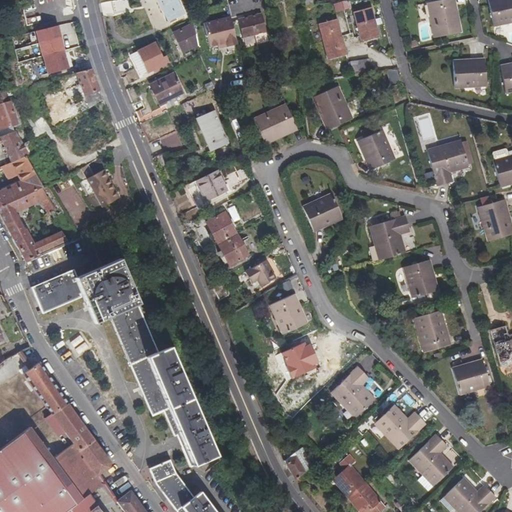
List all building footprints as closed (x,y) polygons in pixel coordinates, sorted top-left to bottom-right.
[(120,0),(113,1),(115,14),(132,12),(129,0),(120,0)] [(176,0),(158,0),(169,22),(183,14),(176,0)] [(347,0),(332,4),(334,12),(350,8),(348,0),(347,0)] [(461,32),(458,18),(455,19),(451,0),(444,0),(427,4),(434,38),(461,32)] [(511,0),(488,0),(494,27),(511,22),(511,0)] [(372,9),(354,13),(361,40),(379,35),(372,9)] [(239,21),(243,39),(267,32),(262,15),(239,21)] [(231,17),(204,24),(210,49),(219,46),(226,45),(227,48),(238,46),(231,17)] [(337,21),(319,25),(328,59),(346,54),(337,21)] [(198,46),(193,23),(173,33),(183,53),(198,46)] [(63,51),(64,51),(58,26),(36,32),(42,57),(43,57),(63,51)] [(35,59),(42,57),(36,32),(29,33),(35,59)] [(155,43),(137,52),(147,73),(165,65),(155,43)] [(63,51),(43,57),(48,75),(69,69),(63,51)] [(353,76),(371,73),(370,59),(351,62),(353,76)] [(453,63),(455,88),(486,87),(484,59),(472,60),(472,62),(453,63)] [(118,66),(121,74),(132,71),(130,63),(118,66)] [(511,67),(501,69),(506,94),(511,92),(511,67)] [(103,100),(92,69),(77,73),(89,108),(103,100)] [(388,71),(391,79),(399,77),(398,70),(388,71)] [(150,85),(158,102),(164,99),(165,102),(182,94),(173,74),(150,85)] [(212,82),(205,85),(208,92),(215,89),(212,82)] [(312,98),(319,112),(322,111),(330,129),(352,119),(338,87),(312,98)] [(7,91),(0,92),(0,104),(9,102),(8,93),(7,91)] [(9,102),(0,104),(0,132),(1,132),(11,128),(11,127),(17,125),(9,102)] [(265,145),(278,139),(277,136),(296,127),(286,104),(254,119),(265,145)] [(207,147),(209,152),(229,144),(221,125),(214,111),(195,119),(207,147)] [(330,129),(322,111),(319,112),(327,131),(330,129)] [(296,127),(277,136),(278,139),(298,130),(296,127)] [(23,145),(15,131),(12,132),(2,136),(0,136),(0,137),(11,163),(25,157),(29,155),(30,157),(39,152),(33,139),(23,145)] [(177,131),(161,138),(168,153),(184,146),(177,131)] [(382,131),(359,141),(367,158),(365,159),(371,170),(395,159),(382,131)] [(462,143),(462,145),(465,155),(470,153),(467,142),(462,143)] [(468,165),(473,164),(470,153),(465,155),(462,145),(447,149),(446,145),(427,151),(438,186),(452,182),(450,173),(469,167),(468,165)] [(88,179),(87,180),(101,206),(118,197),(103,171),(107,168),(101,156),(97,159),(88,165),(82,169),(88,179)] [(511,156),(493,161),(500,186),(511,183),(511,156)] [(9,180),(18,176),(22,182),(36,176),(25,157),(11,163),(2,167),(9,180)] [(227,192),(217,170),(196,181),(207,201),(227,192)] [(19,183),(0,192),(0,207),(43,187),(36,176),(22,182),(19,183)] [(64,221),(43,187),(0,207),(0,216),(17,247),(26,263),(69,243),(62,232),(34,244),(27,231),(26,232),(16,213),(42,202),(49,214),(51,213),(53,218),(54,218),(58,225),(64,221)] [(332,195),(303,207),(314,232),(326,227),(326,225),(342,218),(332,195)] [(502,201),(507,221),(511,220),(505,200),(502,201)] [(511,234),(511,224),(511,220),(507,221),(502,201),(478,208),(487,242),(511,234)] [(234,205),(228,207),(233,220),(239,218),(234,205)] [(370,227),(375,245),(379,244),(384,260),(405,254),(401,234),(410,232),(405,217),(401,218),(399,212),(391,215),(392,220),(370,227)] [(218,245),(237,235),(225,213),(206,223),(218,245)] [(249,256),(237,235),(218,245),(230,267),(249,256)] [(379,244),(375,245),(379,261),(384,260),(379,244)] [(246,273),(252,284),(258,280),(262,287),(276,279),(266,261),(246,273)] [(430,261),(404,268),(412,298),(436,291),(431,273),(433,273),(430,261)] [(174,436),(177,435),(190,468),(217,456),(170,347),(158,353),(120,262),(78,280),(74,270),(31,288),(42,314),(82,297),(81,294),(84,293),(95,319),(108,314),(152,416),(163,411),(174,436)] [(266,303),(280,335),(308,323),(294,291),(266,303)] [(450,346),(448,337),(445,338),(441,326),(445,325),(441,311),(414,319),(424,353),(450,346)] [(491,331),(501,367),(511,363),(511,335),(508,337),(505,327),(491,331)] [(68,342),(79,360),(91,352),(80,335),(68,342)] [(22,351),(16,354),(28,370),(33,367),(22,351)] [(470,365),(453,370),(460,395),(489,386),(482,360),(470,364),(470,365)] [(0,511),(60,511),(63,510),(88,494),(104,483),(98,474),(111,466),(111,463),(66,402),(40,363),(33,367),(28,370),(22,375),(52,415),(44,419),(58,438),(65,433),(76,448),(56,462),(30,427),(0,449),(0,511)] [(332,393),(344,406),(348,403),(359,415),(375,400),(362,386),(369,379),(358,368),(332,393)] [(359,415),(348,403),(344,406),(356,419),(359,415)] [(378,421),(389,433),(386,436),(399,450),(426,424),(415,413),(408,420),(394,406),(378,421)] [(375,424),(386,436),(389,433),(378,421),(375,424)] [(409,461),(423,475),(426,472),(437,483),(453,467),(439,454),(447,446),(437,436),(409,461)] [(289,458),(292,461),(296,458),(305,473),(313,466),(303,448),(289,458)] [(351,456),(341,464),(346,470),(334,481),(360,511),(367,511),(369,511),(381,511),(380,511),(385,507),(351,466),(356,462),(351,456)] [(287,464),(296,480),(305,473),(296,458),(292,461),(287,464)] [(149,469),(155,483),(176,474),(170,460),(149,469)] [(423,475),(418,479),(429,491),(437,483),(426,472),(423,475)] [(185,486),(176,474),(155,483),(166,498),(185,486)] [(448,494),(458,506),(455,509),(457,511),(479,511),(495,497),(485,486),(477,493),(464,479),(448,494)] [(194,498),(185,486),(166,498),(177,511),(215,511),(201,492),(194,498)] [(145,511),(137,500),(131,491),(117,502),(124,511),(145,511)] [(101,511),(88,494),(63,510),(60,511),(101,511)] [(441,501),(450,511),(451,511),(455,509),(458,506),(448,494),(441,501)]
